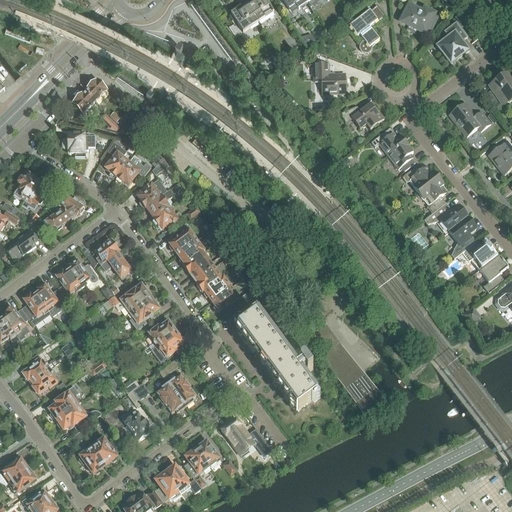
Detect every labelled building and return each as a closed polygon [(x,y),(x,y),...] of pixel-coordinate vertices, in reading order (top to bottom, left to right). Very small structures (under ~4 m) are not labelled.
[(274,14),(264,0),(254,0),(246,5),(258,24),(274,14)] [(308,5),(304,0),(281,0),(292,15),(308,5)] [(304,0),(308,5),(310,8),(319,3),(317,0),(304,0)] [(243,34),(258,24),(246,5),(231,15),(243,34)] [(375,26),(385,18),(377,8),(370,13),(370,12),(349,28),(357,38),(360,36),(362,39),(361,39),(364,43),(362,44),(360,47),(360,50),(362,53),(365,55),(368,54),(371,52),(372,49),(375,47),(374,46),(379,42),(372,31),(371,32),(369,29),(374,25),(375,26)] [(410,28),(409,29),(408,32),(414,35),(415,33),(416,31),(424,35),(427,29),(432,32),(439,19),(434,16),(425,12),(423,15),(409,8),(409,9),(405,8),(399,21),(402,23),(402,24),(410,28)] [(461,31),(468,25),(460,15),(455,19),(459,23),(445,34),(449,40),(442,45),(442,46),(441,52),(451,65),(465,55),(465,54),(466,50),(466,49),(461,44),(467,39),(461,31)] [(325,29),(328,34),(334,30),(331,25),(325,29)] [(32,39),(6,31),(5,36),(30,44),(32,39)] [(307,49),(316,43),(311,36),(301,39),(307,49)] [(288,55),(283,59),(288,66),(293,62),(288,55)] [(328,67),(328,66),(314,66),(314,84),(323,84),(323,90),(322,91),(322,94),(323,95),(323,97),(324,97),(325,98),(329,98),(330,96),(345,96),(345,76),(329,77),(329,73),(328,73),(328,67)] [(249,83),(253,80),(249,74),(245,77),(249,83)] [(511,81),(511,82),(507,77),(501,81),(500,80),(494,84),(495,85),(489,89),(501,107),(508,103),(506,101),(511,97),(511,98),(511,81)] [(107,93),(105,90),(97,83),(85,94),(96,104),(107,93)] [(84,116),(96,104),(85,94),(74,105),(79,111),(84,116)] [(378,116),(373,109),(370,105),(369,106),(361,113),(357,108),(341,115),(345,123),(352,120),(360,131),(366,126),(370,131),(384,120),(380,115),(378,116)] [(471,114),(467,109),(464,106),(450,117),(451,118),(451,121),(453,124),(455,124),(462,132),(461,135),(463,136),(465,136),(467,139),(478,130),(481,134),(491,126),(481,114),(480,115),(481,115),(477,118),(477,117),(476,118),(474,116),(472,113),(471,114)] [(116,125),(121,120),(115,114),(110,119),(116,125)] [(494,126),(498,122),(492,114),(487,118),(494,126)] [(106,115),(98,123),(107,131),(116,134),(121,130),(116,125),(110,119),(106,115)] [(398,140),(397,139),(390,130),(371,144),(375,149),(378,146),(388,158),(405,144),(401,139),(398,140)] [(64,143),(64,151),(68,151),(68,154),(70,156),(75,156),(75,160),(85,160),(85,153),(88,153),(89,150),(96,150),(96,140),(96,138),(85,138),(81,138),(81,136),(81,137),(71,137),(68,139),(69,143),(64,143)] [(217,155),(197,139),(192,145),(212,161),(217,155)] [(505,145),(488,158),(494,165),(495,164),(499,169),(498,170),(504,177),(511,170),(511,148),(507,143),(505,145)] [(409,158),(413,155),(405,144),(388,158),(398,172),(401,169),(405,173),(415,165),(409,158)] [(108,159),(103,165),(107,169),(106,170),(111,174),(110,176),(111,177),(110,178),(114,182),(116,180),(116,181),(130,164),(124,160),(127,156),(117,147),(114,145),(109,154),(110,156),(108,159)] [(135,158),(130,164),(116,181),(118,182),(116,183),(121,187),(122,185),(124,186),(124,185),(129,189),(139,175),(144,179),(151,170),(146,165),(143,169),(140,166),(141,163),(135,158)] [(160,158),(152,166),(156,170),(158,168),(163,163),(164,161),(160,158)] [(156,170),(152,174),(156,178),(162,174),(158,168),(156,170)] [(427,169),(421,173),(417,168),(414,170),(403,179),(407,184),(409,183),(414,189),(413,189),(418,196),(438,180),(433,174),(431,175),(427,169)] [(270,173),(268,175),(274,181),(276,179),(270,173)] [(38,183),(28,176),(25,181),(24,180),(22,180),(19,185),(20,187),(20,188),(13,199),(14,199),(20,202),(22,199),(26,201),(27,202),(38,183)] [(319,179),(317,182),(325,190),(328,188),(319,179)] [(442,188),(443,187),(438,180),(418,196),(424,202),(429,208),(427,209),(432,216),(446,205),(441,199),(447,194),(442,188)] [(168,194),(167,193),(159,182),(142,194),(143,196),(139,199),(141,203),(140,204),(144,210),(145,211),(146,210),(168,194)] [(27,202),(22,209),(27,212),(29,209),(35,213),(39,206),(41,207),(45,201),(45,200),(43,199),(50,188),(43,183),(41,185),(38,183),(27,202)] [(165,204),(175,197),(170,191),(167,193),(168,194),(146,210),(154,221),(153,222),(170,210),(165,204)] [(84,210),(85,209),(63,195),(56,203),(59,206),(57,208),(63,211),(71,224),(84,215),(85,211),(84,210)] [(452,213),(451,211),(446,205),(432,216),(424,223),(427,227),(439,224),(440,223),(449,234),(467,220),(459,209),(452,213)] [(54,218),(42,226),(45,231),(46,230),(48,229),(53,236),(62,230),(61,229),(70,222),(71,224),(63,211),(57,208),(56,210),(50,206),(46,211),(50,213),(54,218)] [(14,210),(11,216),(16,219),(20,212),(15,208),(14,210)] [(190,222),(201,214),(197,208),(186,216),(190,222)] [(305,218),(310,214),(304,208),(300,212),(305,218)] [(175,218),(170,211),(170,210),(153,222),(154,223),(151,225),(155,230),(158,228),(158,229),(160,228),(162,232),(167,228),(168,230),(183,219),(180,214),(175,218)] [(7,214),(3,219),(12,225),(16,227),(19,221),(16,219),(11,216),(7,214)] [(33,226),(39,218),(33,215),(27,225),(31,228),(33,226)] [(0,233),(3,235),(9,225),(1,221),(2,220),(0,219),(1,219),(0,218),(0,233)] [(468,238),(476,231),(467,220),(449,234),(458,246),(456,247),(451,257),(454,261),(462,255),(476,244),(472,238),(469,240),(468,238)] [(35,239),(40,235),(33,226),(31,228),(28,230),(30,233),(19,241),(21,244),(12,250),(7,254),(14,263),(17,261),(18,262),(36,249),(35,248),(36,247),(35,247),(39,245),(35,239)] [(170,249),(169,250),(172,254),(173,254),(174,253),(177,258),(197,243),(197,242),(189,232),(186,227),(171,238),(175,243),(169,247),(170,248),(170,249)] [(18,240),(10,247),(12,250),(21,244),(19,241),(18,240)] [(95,256),(88,261),(95,271),(98,269),(96,267),(98,264),(101,267),(106,264),(107,263),(118,255),(119,254),(112,244),(111,245),(108,241),(102,245),(105,249),(95,256)] [(205,254),(204,252),(197,243),(177,258),(180,262),(179,263),(179,264),(181,267),(183,267),(184,267),(185,268),(183,269),(183,270),(205,254)] [(476,244),(462,255),(468,264),(470,263),(479,273),(498,258),(497,258),(490,253),(492,250),(491,248),(488,250),(486,247),(483,248),(477,244),(476,244)] [(205,254),(183,270),(189,277),(192,280),(192,279),(192,280),(193,282),(213,268),(204,255),(205,254)] [(126,267),(122,260),(118,255),(107,263),(121,281),(131,273),(130,272),(133,270),(129,264),(126,267)] [(502,263),(500,260),(498,258),(479,273),(488,285),(483,289),(489,296),(503,285),(498,278),(508,270),(502,263)] [(72,268),(67,271),(78,287),(81,291),(85,287),(84,286),(90,282),(91,283),(93,285),(95,285),(96,284),(98,283),(98,281),(97,279),(88,266),(82,270),(78,264),(77,264),(75,264),(72,266),(72,268)] [(202,295),(204,294),(224,280),(223,279),(222,280),(213,268),(193,282),(195,284),(197,287),(196,287),(202,295)] [(57,278),(57,279),(63,288),(58,292),(66,302),(72,298),(70,296),(75,293),(76,294),(81,291),(78,287),(67,271),(63,275),(61,274),(58,277),(57,278)] [(5,275),(0,278),(4,284),(9,280),(5,275)] [(232,290),(231,289),(224,280),(204,294),(204,295),(204,296),(204,297),(206,300),(207,301),(208,300),(211,305),(232,290)] [(39,291),(34,295),(50,316),(52,319),(67,308),(65,305),(62,302),(63,301),(57,293),(52,296),(45,287),(44,288),(43,288),(40,290),(39,291)] [(116,298),(120,294),(115,287),(110,291),(116,298)] [(108,302),(114,298),(107,288),(101,292),(108,302)] [(121,303),(119,304),(120,306),(123,310),(126,309),(130,315),(152,299),(147,292),(146,293),(142,288),(136,292),(126,299),(121,303)] [(511,288),(503,296),(497,301),(496,306),(500,311),(505,311),(509,308),(511,312),(511,288)] [(219,315),(239,300),(232,290),(211,305),(214,309),(214,310),(214,311),(216,314),(218,314),(219,315)] [(247,303),(255,297),(251,292),(243,298),(247,303)] [(22,311),(29,321),(34,328),(50,316),(34,295),(30,298),(28,298),(25,300),(25,302),(24,302),(27,307),(22,311)] [(123,310),(120,306),(115,299),(104,307),(109,314),(116,309),(118,312),(120,313),(123,310)] [(156,307),(157,306),(152,299),(130,315),(134,319),(130,323),(138,333),(148,326),(145,323),(154,317),(153,316),(159,312),(156,307)] [(16,315),(13,311),(13,310),(12,311),(10,311),(8,313),(7,315),(8,316),(3,319),(17,338),(21,343),(26,340),(24,338),(30,334),(24,325),(29,321),(22,311),(16,315)] [(473,311),(473,310),(464,317),(471,326),(480,319),(479,318),(473,311)] [(75,327),(80,323),(74,315),(68,319),(75,327)] [(21,343),(17,338),(3,319),(0,321),(0,344),(1,346),(10,340),(15,347),(21,343)] [(291,367),(286,360),(287,360),(286,359),(280,352),(281,352),(280,351),(275,344),(274,343),(269,337),(269,336),(269,335),(268,335),(263,329),(263,328),(262,327),(257,319),(239,332),(245,340),(246,341),(251,348),(251,349),(252,348),(257,356),(257,357),(258,357),(263,364),(262,364),(263,365),(264,365),(269,372),(268,372),(269,373),(269,372),(275,380),(274,380),(275,381),(276,382),(273,384),(276,389),(280,386),(281,388),(280,388),(281,389),(287,396),(286,396),(287,397),(293,404),(292,404),(293,405),(297,409),(296,410),(298,413),(316,400),(314,397),(313,398),(310,392),(309,391),(304,385),(304,384),(303,383),(302,383),(300,379),(299,378),(305,374),(307,377),(313,373),(307,364),(306,363),(305,363),(304,363),(303,363),(302,364),(301,364),(301,365),(300,366),(300,367),(301,367),(301,368),(302,369),(296,373),(292,368),(293,368),(292,367),(291,367)] [(81,331),(86,328),(82,322),(77,326),(81,331)] [(173,330),(174,328),(171,324),(169,325),(160,331),(159,330),(150,337),(155,343),(149,348),(149,349),(145,352),(147,356),(152,352),(152,353),(176,335),(173,330)] [(307,340),(326,366),(364,418),(388,406),(377,392),(347,355),(340,345),(326,327),(307,340)] [(152,352),(151,353),(161,365),(165,362),(175,355),(175,354),(174,353),(184,346),(184,345),(185,343),(182,339),(180,340),(176,335),(157,349),(152,353),(152,352)] [(40,336),(43,340),(48,347),(53,343),(52,342),(45,339),(40,336)] [(109,349),(98,356),(102,362),(107,358),(113,354),(109,349)] [(27,362),(32,359),(27,351),(22,354),(27,362)] [(42,363),(40,361),(38,358),(33,361),(32,359),(27,362),(29,364),(21,370),(25,375),(23,376),(24,378),(24,379),(26,382),(27,382),(31,387),(60,365),(64,362),(62,358),(49,368),(44,361),(42,363)] [(107,368),(112,364),(107,358),(102,362),(106,367),(107,368)] [(102,362),(89,371),(94,377),(106,367),(102,362)] [(164,380),(180,368),(176,362),(159,374),(164,380)] [(57,370),(61,367),(60,365),(31,387),(35,391),(34,393),(36,396),(38,396),(39,397),(49,389),(50,391),(58,385),(56,382),(58,380),(55,376),(59,373),(57,370)] [(181,378),(181,377),(180,377),(180,378),(168,386),(185,410),(194,403),(193,401),(195,399),(196,399),(196,398),(195,398),(190,390),(185,383),(184,383),(181,378)] [(113,381),(108,385),(111,390),(116,386),(113,381)] [(127,389),(124,391),(128,397),(133,393),(140,389),(136,383),(132,385),(127,389)] [(63,385),(56,389),(59,393),(65,389),(63,385)] [(140,389),(133,393),(138,400),(139,402),(150,394),(144,385),(140,388),(140,389)] [(177,416),(185,410),(168,386),(156,395),(171,415),(171,417),(172,417),(172,416),(175,414),(177,416)] [(50,412),(49,412),(51,414),(50,417),(53,420),(55,420),(57,422),(78,407),(81,404),(77,398),(80,396),(74,388),(63,396),(64,398),(54,406),(53,406),(55,409),(50,412)] [(143,407),(139,402),(133,393),(128,397),(138,410),(143,407)] [(85,412),(83,413),(78,407),(57,422),(58,424),(57,426),(60,430),(62,430),(64,433),(65,432),(64,432),(69,428),(71,431),(72,431),(71,431),(75,428),(79,434),(102,417),(100,414),(98,413),(95,412),(93,413),(92,413),(89,414),(87,413),(85,412)] [(144,419),(142,420),(135,411),(130,414),(134,420),(126,426),(139,444),(147,438),(152,434),(152,435),(152,434),(149,429),(150,428),(150,425),(147,421),(144,419)] [(236,422),(222,433),(234,449),(239,456),(240,455),(241,458),(248,453),(246,451),(253,446),(255,449),(256,448),(261,455),(269,449),(256,432),(248,438),(236,422)] [(74,439),(78,444),(83,440),(79,434),(74,439)] [(104,441),(92,450),(105,468),(111,464),(113,465),(116,463),(116,461),(118,459),(114,454),(120,450),(114,442),(108,445),(105,441),(104,441)] [(196,449),(195,450),(210,471),(218,465),(221,463),(206,443),(205,443),(206,444),(203,446),(202,445),(196,449)] [(99,472),(105,468),(92,450),(80,459),(81,461),(79,462),(82,466),(84,464),(93,477),(94,476),(97,477),(100,475),(99,472)] [(185,457),(184,458),(191,467),(196,473),(191,477),(196,484),(195,484),(201,493),(206,489),(206,488),(200,480),(199,479),(200,479),(200,478),(210,471),(195,450),(188,455),(189,456),(186,459),(185,457)] [(23,460),(22,460),(0,476),(0,484),(4,489),(9,486),(30,471),(25,464),(23,465),(21,462),(23,460)] [(229,462),(223,466),(231,477),(237,473),(235,470),(229,462)] [(166,476),(165,476),(173,487),(178,493),(179,494),(182,492),(184,494),(190,489),(175,469),(174,469),(173,469),(170,471),(169,473),(166,476)] [(33,478),(34,477),(30,471),(9,486),(16,496),(36,482),(36,481),(35,482),(33,478)] [(160,490),(155,494),(158,498),(163,505),(169,501),(173,502),(181,497),(179,494),(178,493),(173,487),(165,476),(161,479),(160,479),(156,481),(156,482),(155,483),(160,490)] [(196,496),(201,493),(195,484),(194,483),(189,486),(196,496)] [(155,494),(154,494),(153,492),(144,499),(141,495),(135,499),(135,498),(126,505),(126,506),(121,509),(123,511),(146,511),(150,509),(152,511),(161,505),(162,505),(163,505),(155,494)] [(28,499),(22,504),(24,508),(27,511),(40,511),(51,504),(51,503),(51,502),(52,500),(49,497),(47,497),(47,498),(44,494),(31,504),(28,499)]
